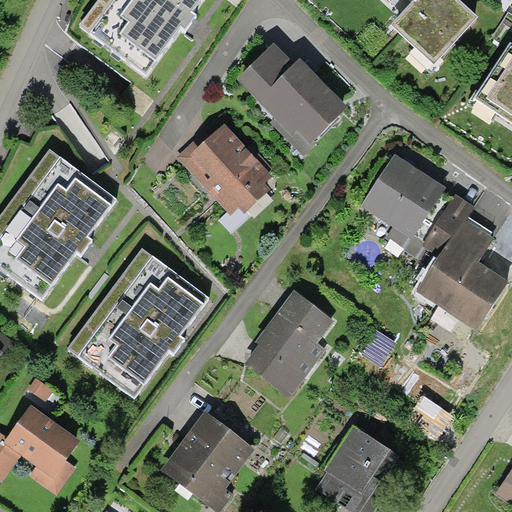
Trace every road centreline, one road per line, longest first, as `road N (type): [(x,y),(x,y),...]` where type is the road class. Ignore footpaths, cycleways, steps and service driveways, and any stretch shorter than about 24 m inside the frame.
road 1 (residential): [(386,107),(119,466)]
road 2 (residential): [(426,511),(511,377)]
road 3 (residential): [(386,107),(511,197)]
road 4 (residential): [(283,0),(386,107)]
road 5 (residential): [(51,0),(0,118)]
